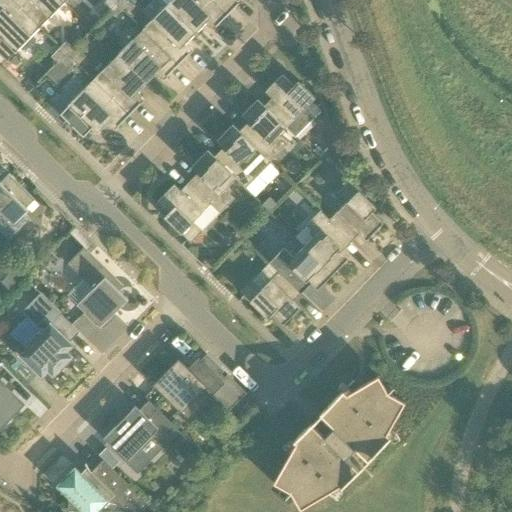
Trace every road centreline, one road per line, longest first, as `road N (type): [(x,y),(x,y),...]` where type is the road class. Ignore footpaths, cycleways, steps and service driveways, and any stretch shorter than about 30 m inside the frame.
road 1 (residential): [(434,229),(384,157),(320,0)]
road 2 (unclassified): [(370,294),(289,375),(260,377),(185,299)]
road 3 (residential): [(96,206),(268,28)]
road 4 (residential): [(16,467),(185,299)]
road 5 (residential): [(457,511),(478,409),(511,349)]
road 6 (unclassified): [(185,299),(159,259),(96,206)]
road 7 (unclassified): [(96,206),(68,189),(6,119)]
